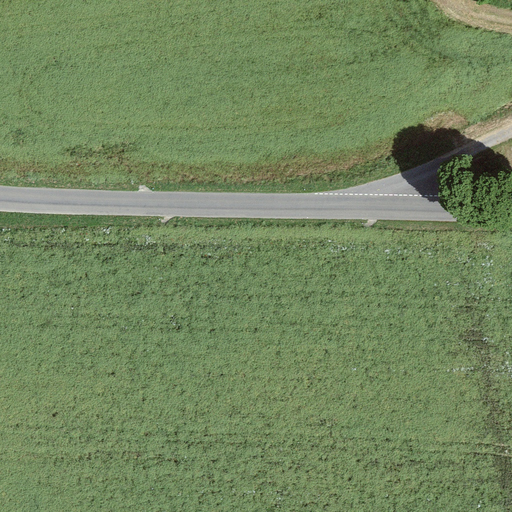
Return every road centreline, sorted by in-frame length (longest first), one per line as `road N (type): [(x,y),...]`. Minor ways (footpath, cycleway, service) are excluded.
road 1 (tertiary): [(511,211),(0,196)]
road 2 (track): [(360,205),(511,133)]
